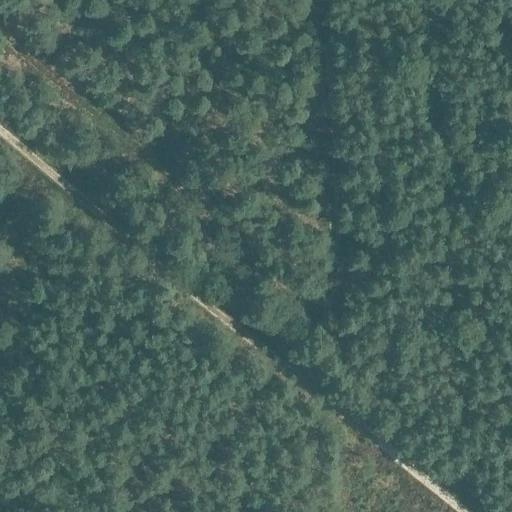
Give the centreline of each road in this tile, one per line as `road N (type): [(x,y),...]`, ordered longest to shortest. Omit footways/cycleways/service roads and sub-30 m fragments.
road 1 (track): [(465,511),(0,129)]
road 2 (track): [(372,437),(334,325),(322,0)]
